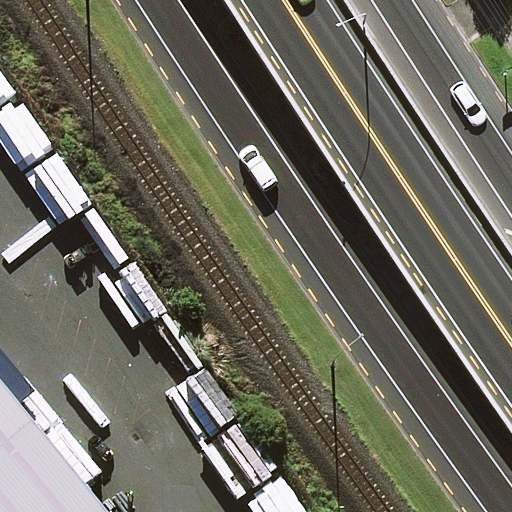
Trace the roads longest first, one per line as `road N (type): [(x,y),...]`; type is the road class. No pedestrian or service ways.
road 1 (secondary): [(511,511),(250,159),(154,0)]
road 2 (trunk): [(511,338),(279,0)]
road 3 (secondary): [(405,0),(511,159)]
